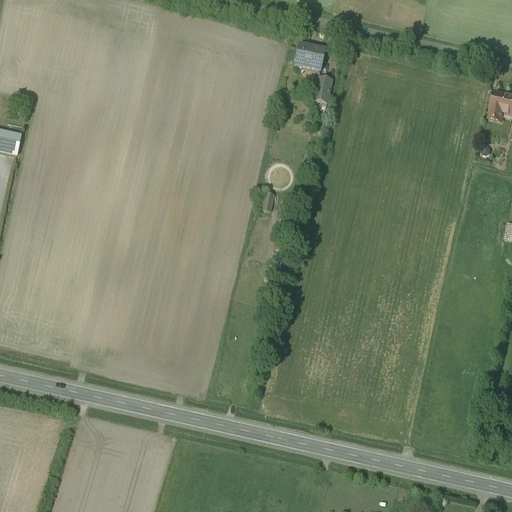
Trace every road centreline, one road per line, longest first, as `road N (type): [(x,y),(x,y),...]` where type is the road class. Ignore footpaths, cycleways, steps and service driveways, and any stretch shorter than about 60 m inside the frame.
road 1 (secondary): [(0,377),(511,492)]
road 2 (unclassified): [(214,0),(511,65)]
